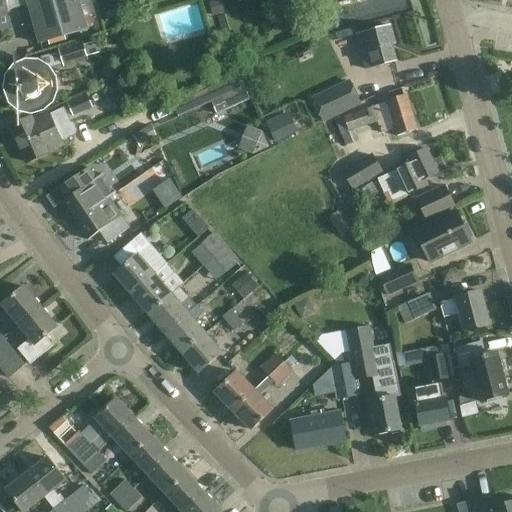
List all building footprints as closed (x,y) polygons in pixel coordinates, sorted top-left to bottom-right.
[(27,6),(39,46),(89,31),(82,7),(97,2),(96,0),(0,0),(0,14),(7,13),(7,12),(27,6)] [(355,37),(364,71),(397,62),(392,46),(396,46),(391,27),(355,37)] [(58,49),(63,67),(88,61),(87,57),(99,54),(96,42),(83,45),(83,43),(58,49)] [(23,104),(32,106),(40,104),(46,98),(49,91),(48,82),(44,75),(36,71),(28,71),(20,74),(15,81),(13,89),(17,99),(23,104)] [(242,74),(173,101),(178,115),(214,101),(217,111),(251,97),(242,74)] [(362,105),(350,80),(311,98),(323,123),(362,105)] [(336,120),(345,146),(358,142),(354,131),(378,123),(382,134),(395,130),(398,137),(418,130),(407,95),(387,102),(387,104),(336,120)] [(87,96),(68,104),(73,116),(92,108),(87,96)] [(11,129),(26,163),(63,147),(60,142),(75,136),(77,132),(73,124),(71,123),(64,108),(49,115),(48,113),(11,129)] [(291,111),(267,120),(275,141),(298,132),(291,111)] [(140,147),(156,138),(152,126),(134,136),(140,147)] [(247,126),(243,146),(263,150),(267,131),(247,126)] [(377,180),(389,204),(393,202),(393,203),(428,187),(425,180),(438,174),(427,150),(408,159),(411,164),(396,171),(377,180)] [(372,155),(342,172),(352,190),(383,173),(372,155)] [(63,203),(75,221),(109,198),(116,193),(104,174),(96,180),(89,169),(66,184),(74,196),(63,203)] [(445,186),(415,198),(426,222),(455,209),(445,186)] [(109,199),(117,194),(116,193),(109,198),(75,221),(88,241),(100,233),(107,244),(129,228),(122,218),(109,199)] [(328,218),(341,238),(362,224),(338,212),(328,218)] [(457,213),(416,233),(430,263),(471,243),(457,213)] [(132,296),(165,268),(164,267),(157,258),(147,266),(139,256),(151,246),(141,234),(114,258),(124,269),(115,276),(132,296)] [(202,244),(214,258),(225,248),(214,235),(202,244)] [(225,248),(214,258),(226,273),(238,263),(225,248)] [(410,264),(379,277),(387,296),(418,283),(410,264)] [(132,296),(149,315),(172,295),(163,284),(175,274),(167,265),(164,267),(165,268),(132,296)] [(237,285),(247,295),(259,283),(250,273),(237,285)] [(2,306),(18,326),(41,308),(24,287),(2,306)] [(459,315),(464,331),(490,324),(482,293),(440,304),(445,319),(459,315)] [(429,294),(397,308),(404,324),(436,310),(429,294)] [(149,315),(165,335),(192,312),(192,311),(197,307),(189,298),(181,305),(172,295),(149,315)] [(17,350),(31,366),(54,347),(47,337),(58,328),(41,308),(18,326),(29,340),(17,350)] [(232,311),(223,319),(235,333),(244,325),(232,311)] [(165,335),(182,354),(206,334),(195,322),(198,319),(192,312),(165,335)] [(352,363),(355,381),(372,378),(379,376),(374,349),(370,326),(346,331),(352,363)] [(222,354),(206,334),(182,354),(199,374),(222,354)] [(4,338),(0,341),(0,369),(8,379),(25,366),(4,338)] [(487,401),(488,403),(503,399),(502,397),(508,396),(506,387),(508,387),(504,372),(502,373),(497,353),(486,356),(482,343),(455,350),(460,369),(472,367),(481,403),(487,401)] [(370,402),(376,436),(402,431),(395,397),(400,396),(394,362),(393,362),(390,346),(374,349),(379,376),(372,378),(377,401),(370,402)] [(425,357),(430,381),(450,378),(445,353),(425,357)] [(234,412),(252,431),(273,411),(259,396),(274,382),(278,386),(292,373),(288,369),(283,363),(275,354),(260,368),(269,378),(254,391),(255,392),(234,412)] [(296,362),(291,356),(283,363),(288,369),(296,362)] [(331,367),(337,401),(358,397),(355,381),(352,363),(331,367)] [(216,394),(234,412),(255,392),(254,391),(237,373),(216,394)] [(445,399),(443,399),(441,385),(425,388),(427,402),(416,404),(421,428),(422,433),(436,430),(435,425),(449,422),(445,399)] [(84,468),(99,453),(114,439),(135,419),(117,400),(96,420),(105,430),(91,444),(82,434),(66,449),(84,468)] [(291,422),(297,452),(346,442),(340,413),(325,416),(324,410),(311,413),(312,418),(291,422)] [(152,438),(135,419),(114,439),(131,458),(152,438)] [(131,458),(148,476),(170,457),(152,438),(131,458)] [(99,453),(84,468),(91,476),(107,461),(99,453)] [(148,476),(166,495),(187,475),(170,457),(148,476)] [(54,509),(56,511),(86,511),(98,503),(84,486),(64,502),(59,496),(58,497),(53,491),(65,482),(47,459),(27,475),(45,498),(54,509)] [(27,475),(7,491),(23,511),(27,511),(45,498),(27,475)] [(166,495),(181,511),(184,511),(204,494),(187,475),(166,495)] [(118,505),(134,490),(125,481),(110,496),(118,505)] [(134,490),(118,505),(125,511),(127,511),(142,498),(134,490)] [(221,511),(204,494),(184,511),(221,511)] [(511,511),(511,502),(487,510),(487,511),(511,511)] [(467,511),(465,503),(457,506),(458,511),(467,511)]
